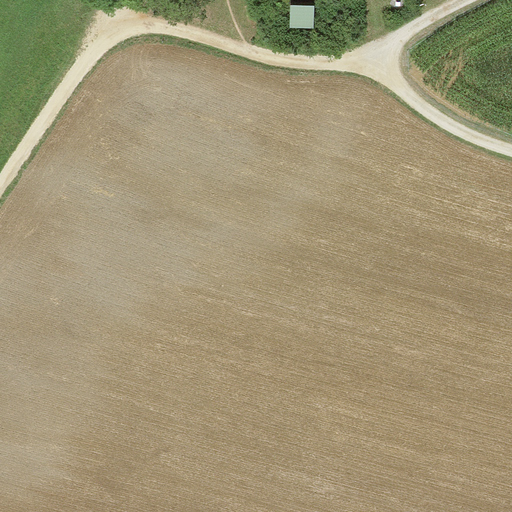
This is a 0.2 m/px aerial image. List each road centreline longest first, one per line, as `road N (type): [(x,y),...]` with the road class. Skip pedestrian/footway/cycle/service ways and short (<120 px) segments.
road 1 (track): [(132,28),(166,25),(280,61),(372,61)]
road 2 (track): [(0,181),(86,61),(132,28)]
road 3 (track): [(511,145),(473,136),(421,107),(372,61)]
